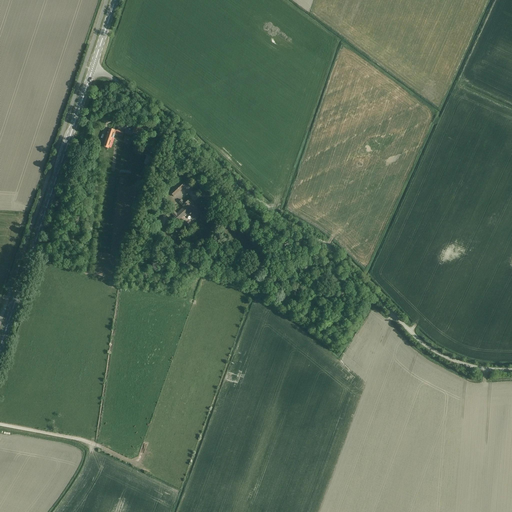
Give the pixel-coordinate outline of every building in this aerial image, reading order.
[(134,126),(132,133),(138,135),(140,128),(134,126)] [(108,149),(114,131),(108,129),(102,147),(108,149)] [(147,145),(144,154),(147,155),(145,163),(153,166),(158,149),(147,145)] [(181,182),(169,194),(174,198),(186,186),(181,182)] [(193,220),(200,213),(194,207),(194,206),(189,200),(182,207),(183,209),(174,218),(178,222),(187,213),(193,220)]
